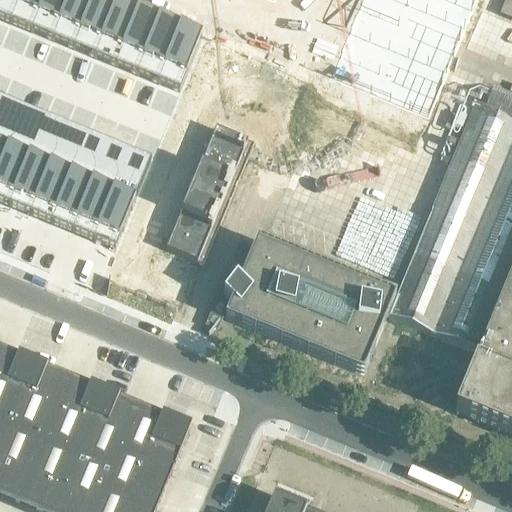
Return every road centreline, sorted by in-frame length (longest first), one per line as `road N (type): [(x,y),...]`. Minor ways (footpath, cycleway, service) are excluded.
road 1 (unclassified): [(266,395),(0,284)]
road 2 (unclassified): [(511,498),(266,395)]
road 3 (unclassified): [(216,511),(266,395)]
